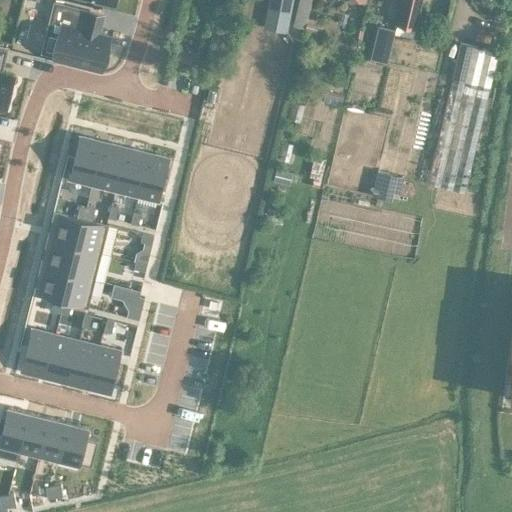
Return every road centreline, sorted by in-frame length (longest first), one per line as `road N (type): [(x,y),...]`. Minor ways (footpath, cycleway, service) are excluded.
road 1 (residential): [(150,0),(129,94),(40,71),(0,240)]
road 2 (residential): [(0,381),(154,419)]
